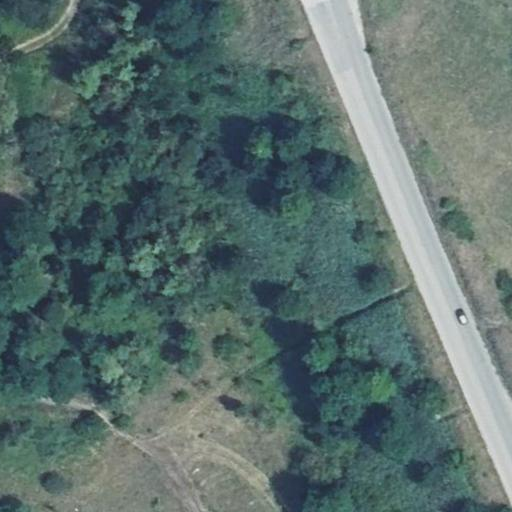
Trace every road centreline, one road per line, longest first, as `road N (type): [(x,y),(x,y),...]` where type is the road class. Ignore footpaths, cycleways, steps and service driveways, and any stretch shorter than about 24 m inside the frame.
road 1 (unclassified): [(511,472),(320,0)]
road 2 (track): [(0,392),(102,410),(161,451),(203,511)]
